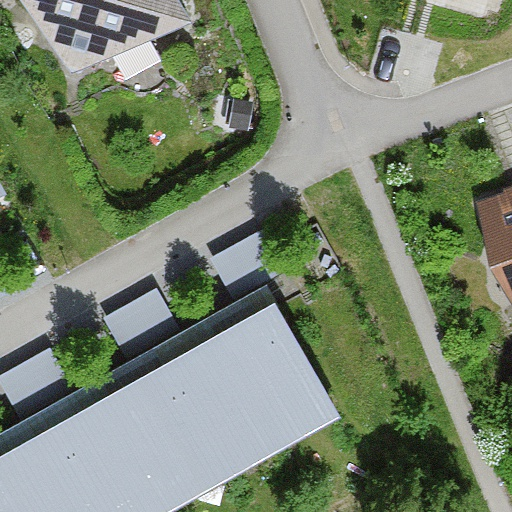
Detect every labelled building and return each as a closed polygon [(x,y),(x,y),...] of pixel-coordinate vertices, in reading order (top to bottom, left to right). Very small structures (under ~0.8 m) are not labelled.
[(214,0),(56,0),(104,80),(221,11),(214,0)] [(0,184),(0,204),(9,200),(0,184)] [(511,193),(489,203),(511,258),(511,193)] [(252,235),(207,259),(226,293),(271,268),(252,235)] [(0,260),(0,289),(12,283),(0,260)] [(152,286),(107,311),(126,344),(171,319),(152,286)] [(0,511),(181,511),(344,424),(272,292),(248,305),(200,332),(151,358),(103,385),(54,412),(5,438),(0,441),(0,511)] [(37,350),(0,369),(0,388),(10,408),(55,383),(37,350)]
